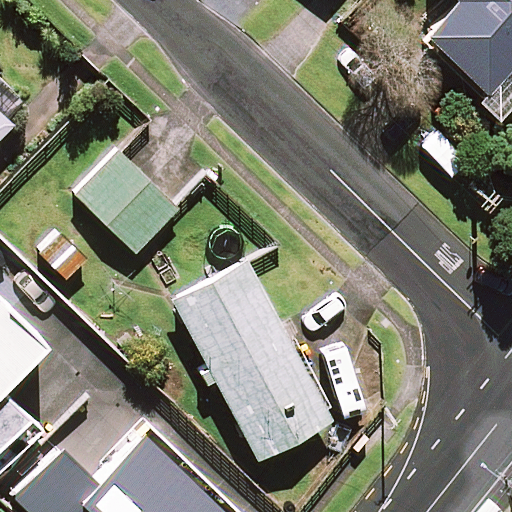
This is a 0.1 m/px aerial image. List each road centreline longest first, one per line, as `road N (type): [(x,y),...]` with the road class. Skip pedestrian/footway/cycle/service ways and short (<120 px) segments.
road 1 (residential): [(149,0),(511,353)]
road 2 (tertiary): [(511,408),(429,511)]
